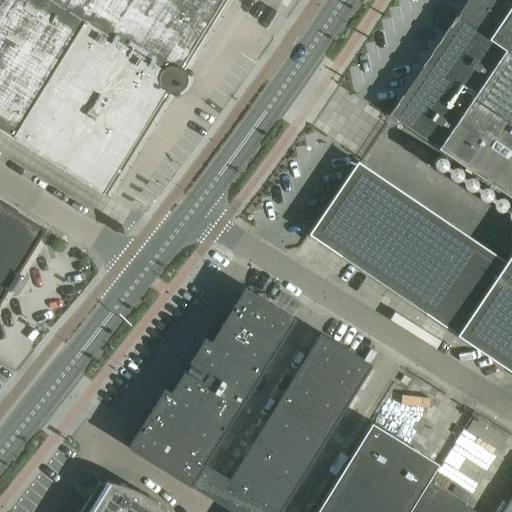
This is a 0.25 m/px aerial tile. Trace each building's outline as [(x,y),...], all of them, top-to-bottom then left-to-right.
[(0,0),(0,129),(102,193),(166,90),(168,91),(170,92),(173,92),(175,91),(177,91),(179,90),(181,88),(183,87),(184,85),(185,83),(186,80),(186,78),(186,76),(185,74),(184,72),(183,70),(182,69),(180,67),(222,0),(0,0)] [(391,114),(447,153),(511,196),(511,0),(467,0),(459,13),(447,30),(391,114)] [(437,159),(437,160),(437,161),(437,162),(437,163),(438,164),(439,164),(439,165),(440,166),(441,166),(442,166),(443,166),(444,166),(445,166),(446,165),(447,164),(448,163),(448,162),(449,161),(449,160),(449,159),(448,158),(448,157),(447,156),(447,155),(446,155),(445,154),(444,154),(443,154),(442,154),(441,154),(440,155),(439,155),(438,156),(438,157),(437,158),(437,159)] [(452,170),(452,171),(452,172),(452,173),(452,174),(453,174),(453,175),(454,176),(455,176),(456,177),(457,177),(458,177),(459,177),(460,176),(461,176),(462,175),(462,174),(463,174),(463,173),(463,172),(464,171),(463,170),(463,169),(463,168),(462,167),(461,166),(460,165),(459,165),(458,165),(457,165),(455,165),(455,166),(454,166),(453,167),(452,168),(452,169),(452,170)] [(455,343),(504,268),(361,172),(313,244),(455,343)] [(466,179),(466,180),(466,181),(467,182),(467,183),(468,184),(468,185),(469,185),(470,186),(471,186),(472,186),(473,186),(474,186),(475,186),(476,185),(477,184),(478,183),(478,182),(478,181),(478,180),(478,179),(478,178),(478,177),(477,176),(476,176),(475,175),(474,175),(473,174),(472,174),(471,174),(470,175),(469,175),(469,176),(468,176),(467,177),(467,178),(466,179)] [(481,189),(481,190),(481,191),(482,192),(482,193),(482,194),(483,195),(484,195),(485,196),(486,196),(487,196),(488,196),(489,196),(490,196),(490,195),(491,195),(492,194),(492,193),(493,192),(493,191),(493,190),(493,189),(493,188),(492,187),(492,186),(491,186),(490,185),(489,185),(488,184),(487,184),(486,184),(485,185),(484,185),(483,186),(482,187),(482,188),(481,189)] [(496,199),(496,200),(496,201),(496,202),(497,203),(497,204),(498,205),(499,205),(500,206),(501,206),(502,206),(503,206),(504,206),(505,205),(506,205),(507,204),(507,203),(508,202),(508,201),(508,200),(508,199),(508,198),(507,197),(506,196),(505,195),(504,195),(503,194),(502,194),(501,194),(500,195),(499,195),(498,196),(497,196),(497,197),(496,198),(496,199)] [(0,202),(0,299),(44,229),(0,202)] [(511,255),(504,268),(455,343),(511,381),(511,255)] [(165,390),(130,446),(205,493),(217,473),(203,464),(294,318),(274,306),(265,300),(246,288),(212,343),(205,339),(171,394),(165,390)] [(321,335),(308,357),(335,373),(348,352),(321,335)] [(335,373),(332,377),(355,391),(370,365),(348,352),(335,373)] [(308,357),(295,378),(322,394),(332,377),(335,373),(308,357)] [(322,394),(317,401),(340,415),(355,391),(332,377),(322,394)] [(295,378),(282,399),(309,415),(317,401),(322,394),(295,378)] [(282,399),(269,419),(296,436),(302,426),(309,415),(282,399)] [(309,415),(302,426),(325,440),(340,415),(317,401),(309,415)] [(476,417),(467,430),(500,451),(508,438),(476,417)] [(269,419),(256,440),(283,457),(287,450),(296,436),(269,419)] [(372,422),(316,511),(408,511),(439,463),(372,422)] [(296,436),(287,450),(310,464),(325,440),(302,426),(296,436)] [(256,440),(243,461),(270,478),(272,474),(283,457),(256,440)] [(283,457),(272,474),(295,488),(310,464),(287,450),(283,457)] [(231,481),(230,482),(257,499),(270,478),(243,461),(231,481)] [(217,473),(205,493),(236,511),(249,511),(257,499),(230,482),(231,481),(217,473)] [(270,478),(257,499),(278,511),(280,511),(295,488),(272,474),(270,478)] [(100,480),(80,511),(169,511),(167,510),(158,502),(149,496),(139,490),(127,485),(114,482),(101,480),(100,480)] [(476,511),(429,483),(411,511),(476,511)] [(511,511),(511,498),(503,511),(511,511)] [(278,511),(257,499),(249,511),(278,511)]
